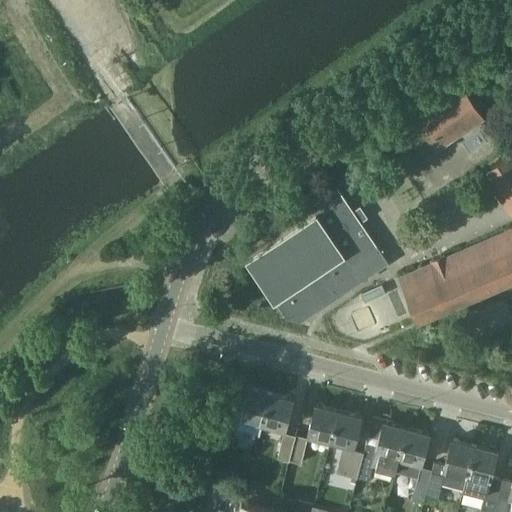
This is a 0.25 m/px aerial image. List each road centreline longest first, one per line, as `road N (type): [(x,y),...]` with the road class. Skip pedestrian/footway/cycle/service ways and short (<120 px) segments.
road 1 (tertiary): [(162,322),(186,255),(256,169),(503,0)]
road 2 (tertiary): [(511,412),(162,322)]
road 3 (track): [(181,267),(84,274),(0,348)]
road 4 (tertiary): [(101,511),(162,322)]
